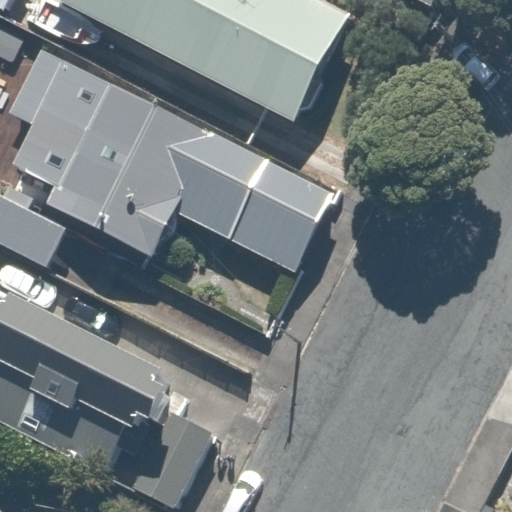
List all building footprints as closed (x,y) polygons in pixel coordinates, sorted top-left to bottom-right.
[(55,0),(297,125),(352,19),(315,0),(55,0)] [(427,0),(383,0),(417,19),(427,0)] [(44,212),(70,226),(152,268),(176,222),(287,280),(329,200),(35,46),(0,111),(0,132),(67,168),(44,212)] [(0,199),(0,250),(42,272),(64,233),(0,199)] [(162,379),(0,301),(0,453),(123,511),(178,511),(213,440),(147,409),(162,379)]
